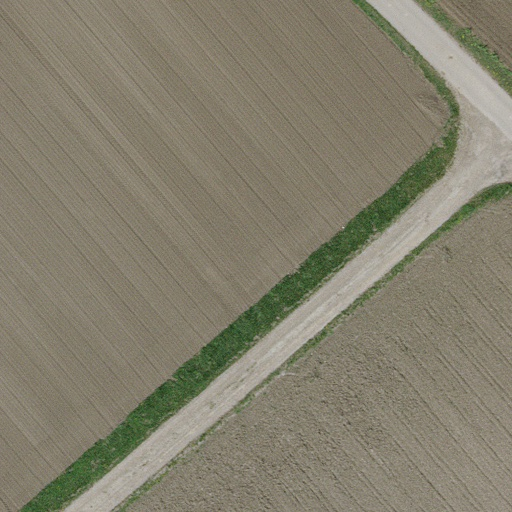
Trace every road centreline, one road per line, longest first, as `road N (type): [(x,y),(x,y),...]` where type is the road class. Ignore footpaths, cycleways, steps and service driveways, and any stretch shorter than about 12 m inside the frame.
road 1 (track): [(84,511),(488,162)]
road 2 (unclassified): [(334,0),(511,188)]
